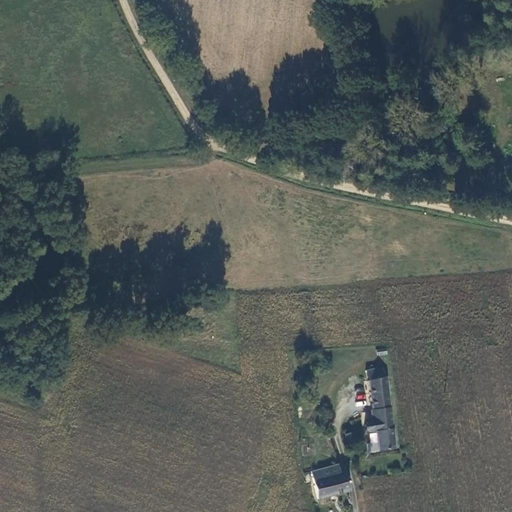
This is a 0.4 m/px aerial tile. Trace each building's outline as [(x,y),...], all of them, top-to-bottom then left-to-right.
[(381,368),(367,371),(368,381),(382,377),(381,368)] [(376,432),(379,451),(394,450),(385,378),(382,377),(368,381),(374,419),(372,420),(368,422),(365,425),(366,430),(369,432),(374,433),(376,432)] [(345,420),(339,423),(345,434),(351,432),(345,420)] [(330,497),(349,492),(344,472),(314,480),(318,501),(330,497)] [(331,505),(330,497),(318,501),(319,508),(331,505)]
